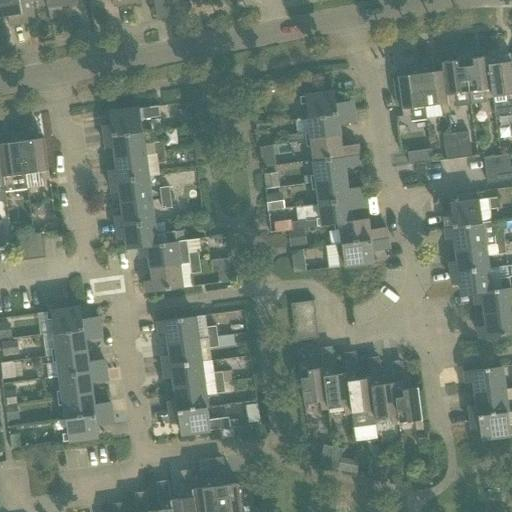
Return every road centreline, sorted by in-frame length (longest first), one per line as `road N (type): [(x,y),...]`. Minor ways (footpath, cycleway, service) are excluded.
road 1 (residential): [(403,322),(416,283),(407,212),(389,196),(356,17)]
road 2 (residential): [(54,74),(347,19)]
road 3 (residential): [(142,459),(123,308),(90,264)]
road 4 (residential): [(90,264),(54,74)]
road 5 (residential): [(9,466),(14,506),(77,498),(142,459)]
road 6 (residential): [(142,459),(275,454)]
